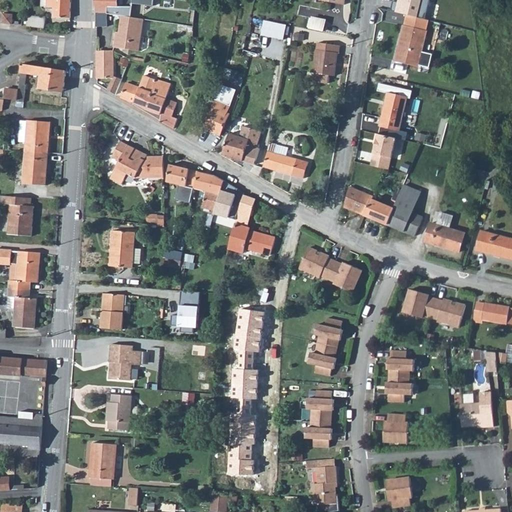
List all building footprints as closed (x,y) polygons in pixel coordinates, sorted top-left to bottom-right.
[(47,0),(48,7),(55,7),(55,17),(71,18),(70,0),(47,0)] [(96,0),(96,6),(97,7),(97,13),(108,13),(108,7),(117,7),(117,0),(96,0)] [(407,15),(416,17),(420,0),(396,0),(394,12),(407,15)] [(3,13),(2,23),(12,24),(13,14),(3,13)] [(107,14),(97,13),(97,27),(107,27),(107,14)] [(395,61),(418,66),(419,65),(430,68),(433,54),(422,52),(429,20),(416,17),(407,15),(405,26),(404,26),(395,61)] [(28,26),(45,29),(46,17),(29,16),(28,26)] [(125,16),(122,16),(120,32),(117,32),(115,47),(139,51),(144,19),(132,17),(125,16)] [(326,21),(312,18),(310,28),(323,32),(326,21)] [(314,73),(315,73),(314,81),(329,83),(329,75),(334,75),(337,53),(339,53),(340,46),(318,43),(314,73)] [(114,76),(114,51),(97,51),(98,79),(113,78),(108,90),(116,94),(122,79),(114,76)] [(22,64),(21,72),(42,75),(40,88),(63,92),(67,71),(22,64)] [(121,97),(133,102),(147,109),(161,114),(160,121),(174,128),(178,119),(173,117),(177,103),(167,99),(172,84),(157,79),(154,79),(145,75),(140,88),(127,83),(126,83),(121,97)] [(380,126),(400,130),(407,98),(411,99),(413,91),(380,83),(378,91),(388,93),(380,126)] [(204,129),(221,136),(230,114),(228,113),(231,106),(237,90),(221,84),(212,108),(204,129)] [(26,85),(19,85),(19,90),(17,100),(17,101),(24,102),(26,85)] [(4,99),(17,100),(19,90),(5,89),(5,92),(4,99)] [(26,151),(48,153),(51,122),(28,120),(28,121),(21,120),(19,142),(26,142),(26,151)] [(223,155),(255,165),(255,163),(265,166),(267,154),(269,146),(270,143),(262,141),(260,149),(248,145),(250,139),(230,133),(223,155)] [(396,138),(378,134),(371,162),(390,166),(396,138)] [(136,149),(121,141),(113,157),(120,161),(114,170),(111,178),(122,184),(128,174),(136,178),(164,178),(164,156),(148,157),(148,161),(145,161),(142,159),(135,161),(131,159),(136,149)] [(264,167),(304,178),(309,162),(287,156),(289,148),(270,143),(269,146),(267,154),(265,166),(264,167)] [(136,149),(131,159),(135,161),(142,159),(145,161),(148,161),(148,157),(148,155),(136,149)] [(26,151),(23,184),(46,185),(48,153),(26,151)] [(193,202),(196,189),(199,172),(170,165),(167,181),(179,183),(177,199),(193,202)] [(487,180),(501,172),(499,167),(489,173),(489,172),(487,180)] [(196,189),(207,191),(202,207),(210,210),(209,214),(214,216),(214,214),(221,192),(225,181),(215,176),(199,172),(196,189)] [(388,224),(415,236),(423,217),(413,213),(422,192),(404,185),(394,208),(388,224)] [(373,196),(349,187),(344,207),(365,215),(372,199),(373,196)] [(237,197),(221,192),(214,214),(231,219),(237,197)] [(244,195),(229,248),(244,253),(246,248),(264,253),(265,247),(273,249),(276,238),(252,231),(252,233),(245,231),(246,227),(248,228),(256,199),(244,195)] [(4,196),(3,204),(11,205),(9,234),(32,236),(34,206),(31,206),(32,198),(4,196)] [(372,199),(365,215),(388,224),(394,208),(372,199)] [(431,223),(425,242),(460,252),(465,233),(449,228),(453,216),(441,213),(437,225),(431,223)] [(111,266),(133,268),(133,263),(140,264),(141,249),(134,248),(135,232),(113,230),(111,266)] [(477,250),(511,259),(511,238),(482,231),(477,250)] [(321,276),(328,279),(336,262),(329,259),(330,257),(321,253),(320,256),(317,254),(318,251),(309,247),(299,269),(320,278),(321,276)] [(10,288),(27,290),(28,281),(38,282),(41,252),(20,251),(20,252),(12,251),(12,250),(0,249),(0,263),(11,265),(11,264),(12,264),(11,280),(10,280),(10,288)] [(181,261),(183,253),(167,251),(165,258),(181,261)] [(343,265),(336,262),(328,279),(336,283),(335,285),(353,292),(363,270),(357,268),(355,270),(352,269),(354,266),(345,262),(343,265)] [(10,288),(8,308),(16,309),(14,327),(35,328),(37,298),(27,298),(27,290),(10,288)] [(417,291),(410,289),(404,312),(423,318),(423,315),(431,317),(436,299),(429,297),(429,294),(420,292),(419,295),(416,294),(417,291)] [(198,293),(181,291),(178,327),(196,329),(198,293)] [(102,311),(101,328),(123,330),(124,312),(122,312),(124,295),(105,293),(104,311),(102,311)] [(443,301),(436,299),(431,317),(438,319),(438,322),(460,328),(466,305),(457,303),(456,306),(452,305),(453,302),(444,299),(443,301)] [(483,319),(511,324),(511,308),(477,302),(474,321),(483,323),(483,319)] [(239,350),(255,352),(260,353),(266,313),(239,309),(234,349),(239,350)] [(320,336),(319,342),(338,347),(339,340),(342,329),(343,321),(328,318),(326,326),(318,324),(315,334),(320,336)] [(338,347),(319,342),(316,354),(311,352),(309,363),(317,365),(315,373),(331,376),(333,368),(335,358),(338,347)] [(111,362),(114,362),(113,379),(131,380),(132,364),(140,365),(141,351),(133,350),(133,345),(112,344),(110,362),(111,362)] [(206,346),(193,345),(192,355),(205,356),(206,346)] [(255,352),(239,350),(239,359),(254,360),(255,352)] [(390,369),(390,376),(409,377),(409,370),(415,371),(415,360),(407,359),(407,351),(391,351),(391,359),(390,369)] [(497,352),(486,352),(487,372),(498,371),(497,362),(497,352)] [(508,354),(497,352),(497,362),(506,364),(508,354)] [(46,376),(47,361),(0,356),(0,374),(22,376),(22,374),(46,376)] [(239,359),(238,369),(254,370),(254,360),(239,359)] [(238,369),(233,369),(231,398),(240,398),(253,399),(258,399),(259,370),(254,370),(238,369)] [(409,377),(390,376),(390,383),(389,393),(389,402),(405,402),(405,394),(413,395),(414,384),(409,384),(409,377)] [(316,399),(308,398),(308,409),(313,409),(312,421),(331,422),(332,410),(332,399),(333,391),(317,391),(316,399)] [(478,426),(481,426),(481,428),(494,427),(493,407),(491,392),(480,393),(481,403),(461,404),(461,412),(460,412),(459,414),(458,415),(459,417),(459,418),(460,419),(462,419),(462,427),(478,426)] [(108,412),(107,421),(109,421),(109,429),(128,430),(129,422),(130,422),(132,396),(112,394),(112,402),(111,412),(108,412)] [(253,399),(240,398),(240,406),(253,407),(253,399)] [(252,415),(253,407),(240,406),(240,414),(252,415)] [(313,409),(308,409),(303,409),(302,421),(312,421),(313,409)] [(0,442),(30,445),(29,449),(41,450),(44,415),(34,414),(34,419),(25,419),(25,414),(20,411),(19,418),(0,416),(0,442)] [(257,415),(252,415),(240,414),(231,414),(230,443),(254,444),(255,444),(257,415)] [(388,414),(388,422),(385,422),(385,431),(388,432),(387,435),(384,435),(384,441),(408,443),(409,423),(407,423),(407,415),(388,414)] [(331,429),(331,422),(312,421),(312,428),(307,427),(306,438),(314,438),(314,447),(330,447),(330,439),(331,429)] [(90,477),(92,477),(113,479),(114,479),(117,445),(93,443),(92,454),(94,454),(93,470),(91,470),(90,477)] [(253,451),(254,444),(230,443),(229,450),(253,451)] [(253,460),(253,451),(229,450),(229,458),(253,460)] [(256,460),(253,460),(229,458),(228,473),(255,474),(256,460)] [(322,460),(322,467),(336,466),(335,459),(322,460)] [(337,494),(336,483),(338,483),(336,466),(322,467),(322,460),(307,461),(307,469),(316,468),(318,484),(313,484),(315,505),(329,504),(329,511),(333,511),(340,511),(339,494),(337,494)] [(0,490),(11,490),(10,477),(0,477),(0,490)] [(91,485),(112,486),(113,479),(92,477),(91,485)] [(393,508),(412,505),(411,497),(413,497),(411,478),(387,481),(387,487),(390,487),(391,490),(388,491),(389,500),(392,500),(393,508)] [(130,488),(129,505),(138,506),(139,488),(130,488)] [(211,493),(210,511),(218,511),(226,511),(228,494),(211,493)]
